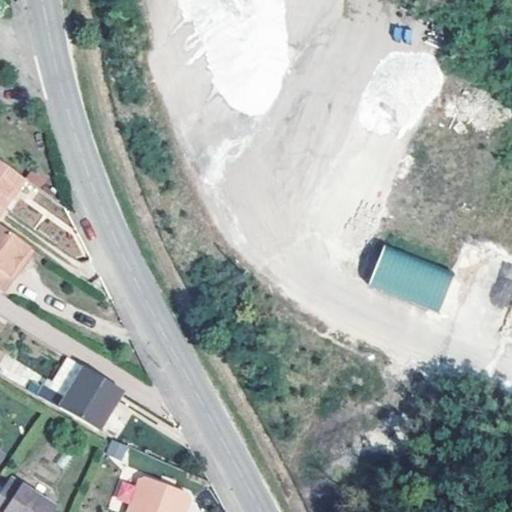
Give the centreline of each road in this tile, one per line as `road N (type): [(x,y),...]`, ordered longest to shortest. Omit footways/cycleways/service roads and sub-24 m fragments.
road 1 (tertiary): [(258,511),(85,188),(41,0)]
road 2 (unknown): [(159,326),(95,309),(21,264)]
